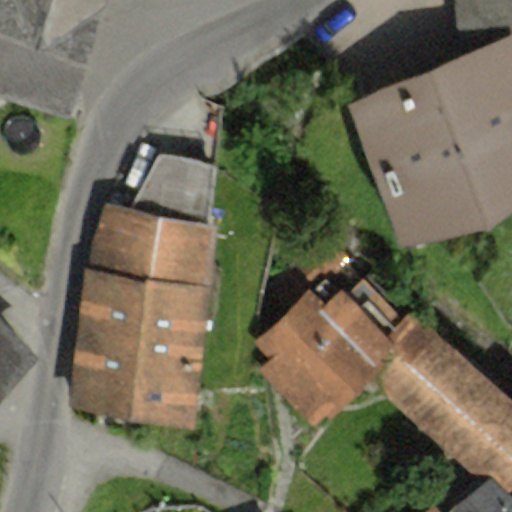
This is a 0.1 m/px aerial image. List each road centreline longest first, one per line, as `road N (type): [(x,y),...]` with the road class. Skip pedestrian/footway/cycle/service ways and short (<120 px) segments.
road 1 (unclassified): [(63,316),(89,172),(119,115),(176,66),(304,0)]
road 2 (unclassified): [(22,511),(63,316)]
